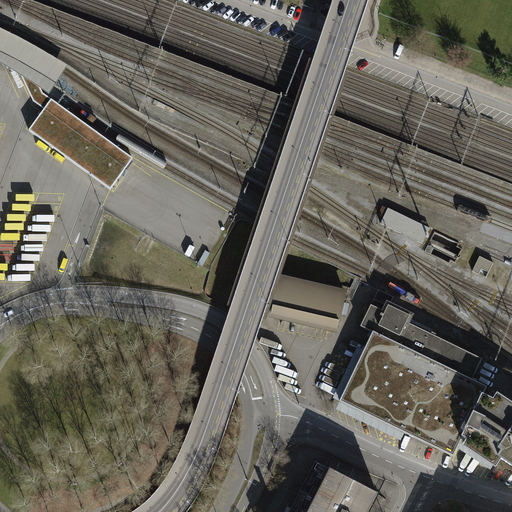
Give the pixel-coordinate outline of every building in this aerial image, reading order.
[(384,217),(381,224),(395,231),(417,241),(423,244),(425,239),(430,228),(388,208),(388,209),(383,207),(379,215),(384,217)] [(480,256),(473,271),(479,275),(482,269),(489,273),(494,263),(480,256)] [(280,278),(271,315),(337,330),(345,293),(280,278)] [(379,291),(374,301),(386,306),(391,297),(379,291)] [(361,327),(373,333),(472,380),(482,359),(484,355),(472,349),(470,353),(435,337),(436,335),(432,333),(431,335),(407,323),(408,319),(410,316),(388,306),(387,309),(385,312),(371,306),(365,319),(360,317),(357,325),(361,327)] [(487,388),(472,380),(373,333),(340,402),(454,457),(463,437),(484,395),(487,388)] [(511,403),(497,394),(493,400),(484,395),(463,437),(467,439),(462,446),(496,469),(502,460),(511,466),(511,403)] [(367,511),(377,495),(378,494),(330,469),(315,462),(289,511),(367,511)]
